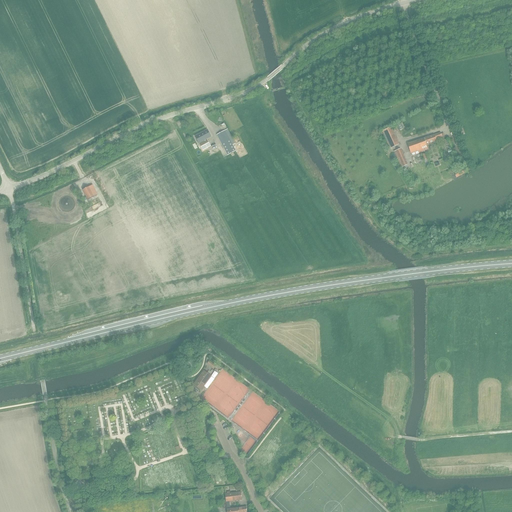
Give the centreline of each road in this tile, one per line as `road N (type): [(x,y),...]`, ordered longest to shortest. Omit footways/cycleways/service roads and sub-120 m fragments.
road 1 (primary): [(0,357),(298,290),(511,263)]
road 2 (unclassified): [(9,189),(148,123),(239,95),(314,38),(416,0)]
road 3 (unclassified): [(69,511),(41,371)]
road 4 (unclassified): [(33,329),(9,189)]
